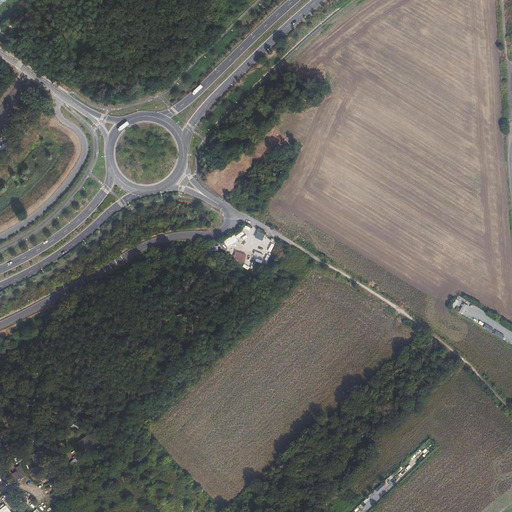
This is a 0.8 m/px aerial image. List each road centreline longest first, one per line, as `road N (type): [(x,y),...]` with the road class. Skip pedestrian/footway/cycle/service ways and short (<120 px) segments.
road 1 (residential): [(204,195),(236,215),(222,230),(154,240),(0,325)]
road 2 (secondary): [(182,142),(212,98),(318,0)]
road 3 (unclassified): [(63,96),(59,117),(83,138),(84,153),(44,206),(0,235)]
road 4 (secondary): [(294,0),(191,98),(157,117)]
road 5 (secondary): [(0,286),(144,191)]
road 6 (secondary): [(111,168),(105,190),(77,221),(0,269)]
